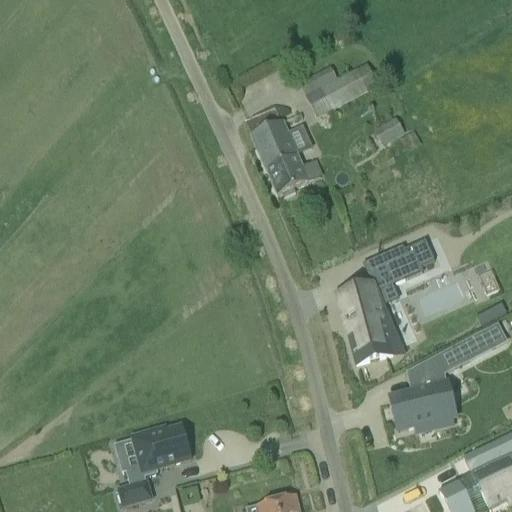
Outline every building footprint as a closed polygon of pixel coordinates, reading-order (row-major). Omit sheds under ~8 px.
[(336,83),(330,71),(299,88),(317,122),(374,91),(363,71),(356,74),(355,74),(336,83)] [(263,117),(244,125),(277,200),(281,198),(283,203),(295,198),(293,193),(295,192),(321,181),(314,165),(301,171),(274,113),(263,117)] [(381,151),(404,138),(395,122),(372,134),(381,151)] [(407,156),(420,148),(413,136),(400,143),(407,156)] [(374,207),(369,196),(359,201),(364,212),(374,207)] [(371,290),(338,305),(350,332),(352,336),(347,338),(355,369),(392,359),(390,354),(398,351),(378,307),(379,307),(374,297),(392,289),(404,284),(422,276),(420,271),(434,265),(425,244),(404,254),(403,254),(406,261),(388,269),(385,262),(383,262),(391,281),(371,290)] [(480,330),(505,317),(500,308),(475,321),(480,330)] [(482,337),(461,348),(462,350),(469,365),(491,353),(482,337)] [(511,345),(484,361),(496,382),(503,378),(511,373),(511,345)] [(440,359),(435,362),(440,379),(448,374),(441,361),(440,359)] [(442,389),(389,402),(397,436),(450,423),(442,389)] [(129,492),(118,495),(122,511),(151,503),(146,487),(146,488),(144,482),(157,478),(156,474),(190,464),(181,431),(165,435),(164,432),(163,432),(133,441),(133,440),(131,441),(132,444),(140,470),(124,474),(125,476),(129,492)] [(457,487),(437,496),(438,498),(440,497),(447,511),(470,511),(468,508),(481,502),(485,511),(490,511),(505,505),(508,511),(511,509),(511,471),(508,465),(509,464),(507,461),(505,458),(511,455),(508,449),(506,449),(489,458),(486,450),(461,462),(462,463),(463,463),(471,479),(470,480),(470,481),(463,484),(462,485),(458,487),(457,486),(457,487)] [(297,511),(294,500),(256,510),(256,511),(297,511)]
